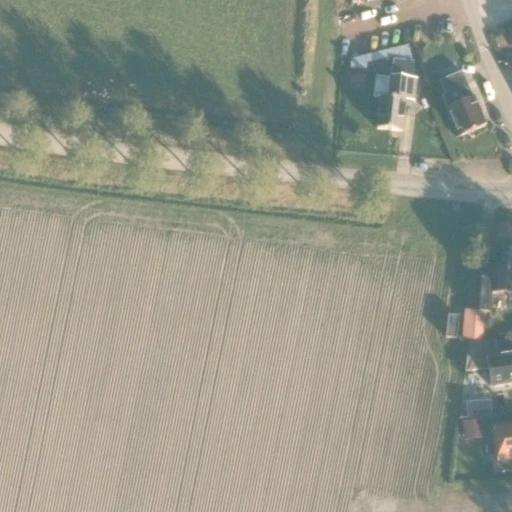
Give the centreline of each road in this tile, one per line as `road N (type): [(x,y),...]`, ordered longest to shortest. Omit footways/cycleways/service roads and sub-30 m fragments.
road 1 (tertiary): [(0,133),(511,198)]
road 2 (unclassified): [(511,119),(467,0)]
